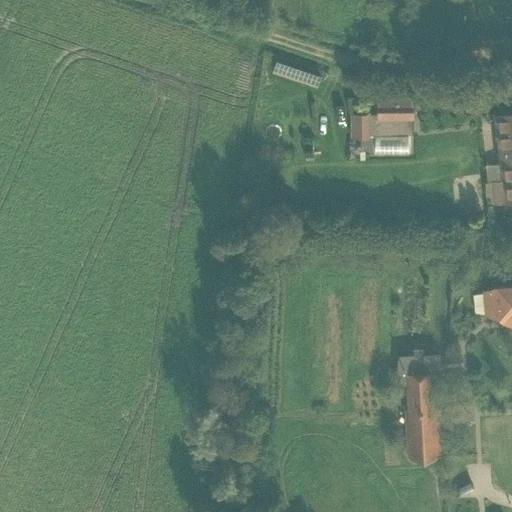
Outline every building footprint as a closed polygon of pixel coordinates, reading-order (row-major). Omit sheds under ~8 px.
[(511,28),(509,8),(460,14),(463,38),(511,31),(511,28)] [(261,57),(256,72),(303,87),(308,71),(261,57)] [(413,87),(376,87),(376,119),(412,119),(413,87)] [(308,134),(319,133),(318,111),(308,112),(308,134)] [(487,205),(511,201),(511,111),(481,115),(482,127),(494,125),(499,163),(484,164),(486,181),(484,182),(487,205)] [(350,138),(368,138),(368,113),(350,113),(350,138)] [(500,266),(500,255),(484,254),(483,265),(500,266)] [(300,266),(277,266),(273,406),(301,407),(301,409),(327,410),(331,276),(300,275),(300,266)] [(364,277),(340,276),(338,364),(362,365),(364,277)] [(408,324),(407,277),(387,277),(388,324),(408,324)] [(498,319),(503,322),(511,324),(511,283),(495,285),(482,290),(482,293),(472,294),(475,312),(483,313),(484,315),(498,319)] [(439,351),(397,354),(397,384),(406,384),(407,409),(404,409),(407,458),(440,456),(438,408),(434,408),(433,381),(441,380),(439,351)] [(236,511),(262,511),(252,499),(236,511)]
